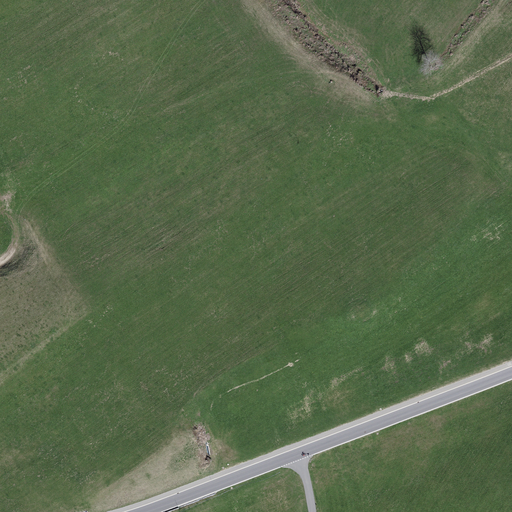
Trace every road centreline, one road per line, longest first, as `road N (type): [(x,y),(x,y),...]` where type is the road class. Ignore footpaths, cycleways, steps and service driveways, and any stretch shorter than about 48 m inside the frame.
road 1 (tertiary): [(511,372),(297,454)]
road 2 (tertiary): [(297,454),(145,511)]
